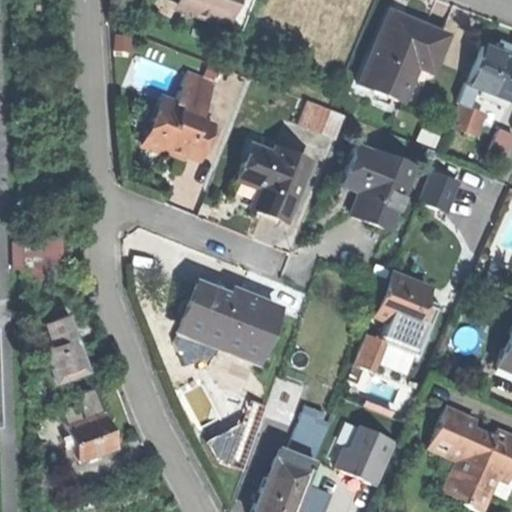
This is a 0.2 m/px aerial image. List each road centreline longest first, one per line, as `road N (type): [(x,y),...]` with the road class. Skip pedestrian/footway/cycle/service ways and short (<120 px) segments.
road 1 (residential): [(200,511),(104,298),(99,202)]
road 2 (residential): [(99,202),(93,0)]
road 3 (residential): [(99,202),(271,261)]
